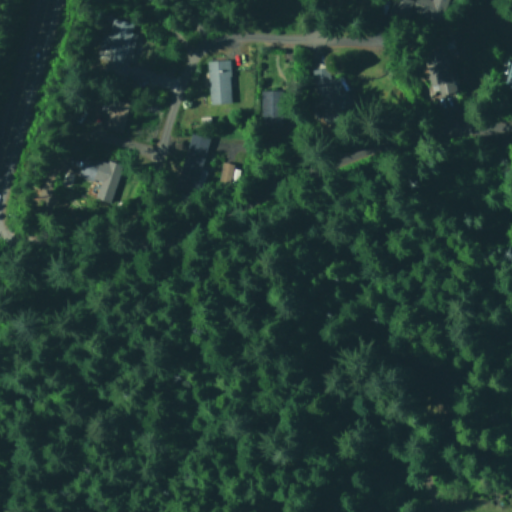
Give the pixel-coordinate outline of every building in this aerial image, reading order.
[(389,0),(386,11),(439,26),(446,0),(411,0),(409,0),(389,0)] [(131,24),(108,18),(98,59),(104,60),(100,73),(117,77),(131,24)] [(421,54),(435,111),(453,107),(449,93),(452,92),(442,48),(421,54)] [(205,104),(228,103),(227,60),(204,60),(205,104)] [(315,101),(331,99),(328,67),(311,68),(315,101)] [(258,90),(258,112),(277,112),(277,90),(258,90)] [(126,104),(106,98),(98,126),(118,131),(126,104)] [(207,138),(188,133),(177,175),(194,180),(196,173),(197,174),(207,138)] [(118,166),(82,155),(74,179),(95,185),(90,201),(106,206),(118,166)]
